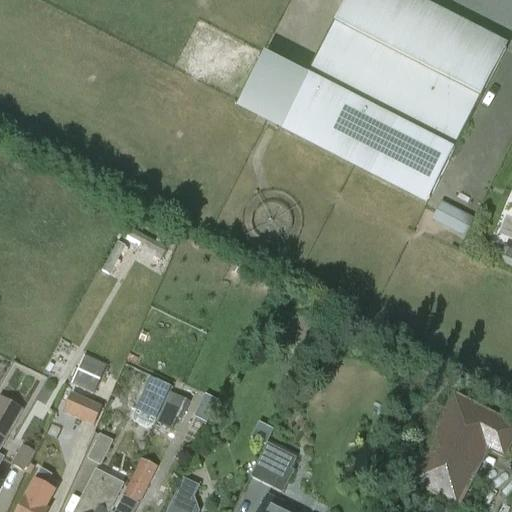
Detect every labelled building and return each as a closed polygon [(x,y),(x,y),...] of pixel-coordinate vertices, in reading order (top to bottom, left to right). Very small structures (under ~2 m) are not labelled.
[(404,0),(344,0),(306,77),(263,55),(238,105),(270,121),(428,201),(505,51),(404,0)] [(441,204),(433,219),(466,236),(473,221),(441,204)] [(127,230),(123,237),(146,249),(143,254),(160,262),(168,247),(156,241),(155,244),(127,230)] [(104,269),(111,272),(125,245),(117,241),(104,269)] [(104,371),(81,361),(72,381),(95,392),(104,371)] [(168,391),(148,382),(134,412),(154,421),(168,391)] [(101,408),(70,395),(61,414),(92,428),(101,408)] [(171,431),(185,401),(173,396),(159,426),(171,431)] [(511,439),(511,428),(453,397),(409,482),(455,506),(484,450),(502,459),(511,439)] [(0,450),(22,412),(0,399),(0,450)] [(265,448),(273,432),(260,425),(252,441),(265,448)] [(112,443),(98,436),(86,461),(99,468),(112,443)] [(34,454),(23,447),(12,465),(23,472),(34,454)] [(293,464),(264,450),(261,456),(260,456),(248,479),(281,495),(293,472),(290,471),(293,464)] [(124,498),(138,505),(156,468),(141,461),(124,498)] [(48,477),(40,472),(24,500),(16,511),(45,511),(33,505),(48,477)] [(109,511),(122,487),(95,473),(74,511),(109,511)] [(201,488),(185,480),(169,511),(198,511),(191,508),(201,488)] [(496,511),(511,511),(511,503),(484,491),(478,503),(496,511)] [(114,511),(134,511),(138,505),(124,498),(122,497),(114,511)] [(289,511),(268,501),(262,511),(289,511)]
